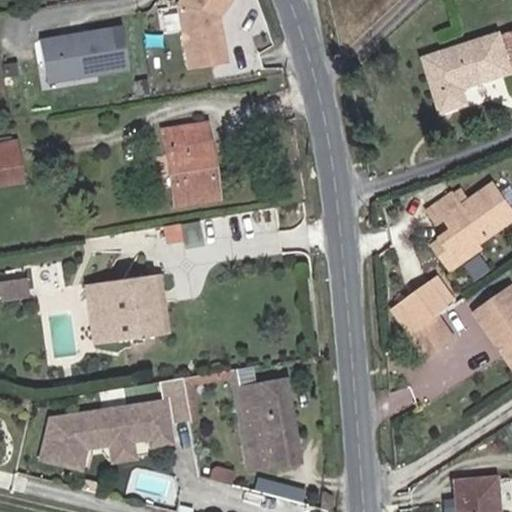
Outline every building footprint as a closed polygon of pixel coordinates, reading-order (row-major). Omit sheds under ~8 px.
[(223,4),(224,0),(177,0),(176,3),(188,67),(227,60),(217,8),(219,3),(223,4)] [(127,63),(119,23),(81,30),(83,36),(65,39),(64,33),(38,38),(43,64),(57,61),(59,76),(127,63)] [(511,33),(429,58),(444,109),(467,102),(463,85),(511,70),(511,33)] [(59,76),(57,61),(43,64),(45,78),(59,76)] [(204,124),(164,131),(175,203),(216,196),(204,124)] [(14,142),(0,144),(0,182),(19,179),(16,158),(14,142)] [(511,217),(511,212),(491,186),(459,208),(450,196),(423,216),(431,227),(445,218),(457,234),(444,245),(456,261),(511,217)] [(196,238),(193,224),(178,226),(180,240),(196,238)] [(456,261),(444,245),(437,250),(449,267),(456,261)] [(59,289),(55,266),(37,269),(41,292),(59,289)] [(389,302),(406,331),(459,300),(442,271),(389,302)] [(155,305),(149,273),(85,284),(89,306),(110,302),(116,339),(168,331),(164,303),(155,305)] [(152,291),(155,305),(164,303),(161,289),(152,291)] [(511,292),(510,290),(478,315),(504,349),(508,346),(511,350),(511,351),(508,355),(511,359),(511,292)] [(116,339),(110,302),(89,306),(95,343),(116,339)] [(458,341),(442,317),(413,337),(429,361),(458,341)] [(186,391),(183,378),(167,380),(170,394),(186,391)] [(250,468),(299,460),(285,379),(236,388),(250,468)] [(170,394),(161,395),(162,400),(169,439),(193,435),(186,391),(170,394)] [(162,400),(48,419),(38,458),(78,469),(83,448),(87,441),(95,439),(103,444),(144,437),(145,443),(169,439),(162,400)] [(43,426),(48,408),(37,405),(32,423),(43,426)] [(94,491),(96,484),(77,479),(75,487),(94,491)] [(502,511),(500,479),(459,482),(462,511),(502,511)]
